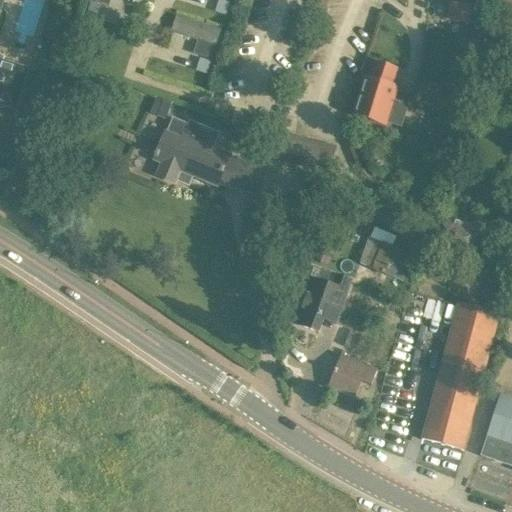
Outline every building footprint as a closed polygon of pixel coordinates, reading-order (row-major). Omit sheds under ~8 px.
[(229,10),(231,0),(221,0),(220,7),(229,10)] [(451,0),(448,18),(483,23),(486,5),(451,0)] [(177,14),(173,32),(199,38),(195,54),(215,58),(223,25),(177,14)] [(100,45),(93,42),(89,54),(97,56),(100,45)] [(6,56),(0,53),(0,107),(2,108),(6,106),(13,109),(17,107),(28,72),(26,68),(5,61),(6,56)] [(409,107),(392,102),(395,92),(389,90),(395,70),(376,64),(369,86),(364,85),(355,111),(367,115),(365,121),(384,127),(384,125),(401,131),(409,107)] [(187,188),(191,179),(216,189),(218,184),(262,195),(268,169),(228,160),(229,157),(212,150),(218,135),(190,122),(188,126),(173,120),(166,135),(154,163),(161,166),(156,178),(173,185),(174,183),(187,188)] [(270,159),(329,174),(335,147),(276,133),(270,159)] [(413,193),(408,209),(424,214),(429,198),(413,193)] [(371,225),(377,208),(364,203),(358,220),(371,225)] [(479,228),(443,217),(432,253),(469,263),(479,228)] [(386,277),(387,276),(403,283),(414,258),(409,256),(398,251),(383,244),(382,244),(368,239),(359,264),(371,269),(371,270),(386,277)] [(311,278),(310,278),(293,325),(318,334),(327,308),(340,312),(351,282),(315,269),(311,278)] [(458,303),(446,351),(487,359),(499,314),(458,303)] [(360,337),(350,333),(344,347),(355,351),(360,337)] [(463,452),(487,359),(446,351),(422,441),(463,452)] [(377,371),(340,357),(328,388),(355,399),(361,383),(371,387),(377,371)] [(511,399),(501,396),(480,457),(511,467),(511,399)]
